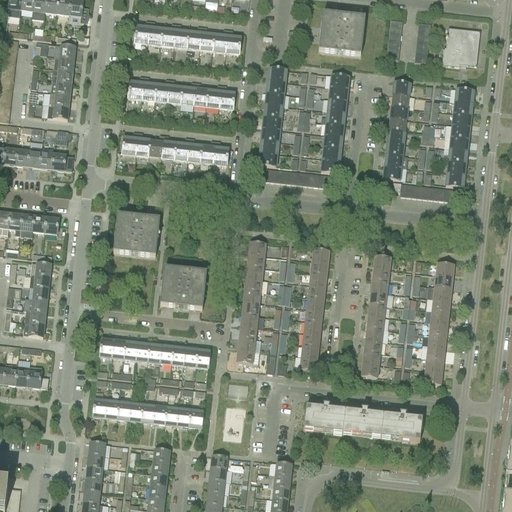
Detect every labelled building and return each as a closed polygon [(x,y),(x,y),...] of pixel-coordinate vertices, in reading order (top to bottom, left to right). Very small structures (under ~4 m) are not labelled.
[(19,21),(20,13),(21,0),(9,0),(7,20),(19,21)] [(21,0),(20,13),(32,15),(33,0),(21,0)] [(43,24),(44,16),(46,1),(36,0),(33,0),(32,15),(31,22),(43,24)] [(44,16),(56,18),(58,2),(46,1),(44,16)] [(56,18),(68,19),(70,4),(58,2),(56,18)] [(70,4),(68,19),(81,20),(80,27),(87,28),(89,12),(82,12),(82,5),(70,4)] [(322,17),(320,29),(317,55),(359,59),(364,22),(322,17)] [(134,46),(147,48),(150,25),(146,25),(145,31),(136,30),(134,46)] [(147,48),(160,49),(162,33),(154,32),(154,26),(150,25),(147,48)] [(160,49),(173,51),(176,28),(171,28),(171,34),(162,33),(160,49)] [(173,51),(186,52),(188,36),(180,35),(180,29),(176,28),(173,51)] [(186,52),(199,54),(202,31),(197,30),(196,37),(188,36),(186,52)] [(199,54),(212,55),(214,39),(205,38),(206,31),(202,31),(199,54)] [(443,51),(441,68),(459,70),(459,68),(475,69),(479,35),(448,31),(447,39),(445,39),(445,41),(446,41),(445,51),(443,51)] [(212,55),(225,56),(228,34),(223,33),(222,40),(214,39),(212,55)] [(228,34),(225,56),(238,58),(240,42),(231,41),(232,34),(228,34)] [(54,61),(59,62),(74,63),(73,63),(74,51),(75,51),(55,49),(54,61)] [(54,61),(53,73),(58,74),(72,75),(73,64),(74,64),(74,63),(59,62),(54,61)] [(52,73),(51,85),(56,86),(57,86),(71,87),(70,87),(71,80),(72,75),(58,74),(53,73),(52,73)] [(268,73),(267,84),(284,86),(286,74),(268,73)] [(331,79),(330,92),(347,94),(348,81),(331,79)] [(129,89),(128,101),(141,103),(144,80),(139,80),(138,87),(130,86),(129,89)] [(141,103),(154,104),(156,88),(147,87),(148,81),(144,80),(141,103)] [(154,104),(167,106),(169,83),(165,83),(164,89),(156,88),(154,104)] [(167,106),(180,107),(182,91),(173,90),(174,84),(169,83),(167,106)] [(267,84),(266,96),(283,97),(284,86),(267,84)] [(51,86),(50,97),(70,99),(69,99),(70,88),(71,88),(71,87),(57,86),(56,86),(51,85),(51,86)] [(180,107),(193,109),(195,87),(191,86),(190,92),(182,91),(180,107)] [(393,86),(391,98),(408,100),(409,88),(393,86)] [(193,109),(206,110),(208,94),(199,93),(200,87),(195,87),(193,109)] [(206,110),(219,111),(221,89),(217,89),(216,95),(208,94),(206,110)] [(221,89),(219,111),(232,113),(234,97),(225,96),(225,90),(221,89)] [(330,92),(328,103),(345,105),(347,94),(330,92)] [(0,93),(0,99),(11,101),(12,95),(0,93)] [(455,93),(454,105),(471,107),(472,95),(455,93)] [(266,96),(265,108),(282,110),(283,97),(266,96)] [(50,97),(48,109),(68,111),(69,100),(70,100),(70,99),(50,97)] [(391,98),(390,110),(406,112),(408,100),(391,98)] [(0,99),(0,106),(11,107),(11,101),(0,99)] [(328,103),(327,115),(344,117),(345,105),(328,103)] [(454,105),(453,117),(470,119),(471,107),(454,105)] [(265,108),(263,120),(281,122),(282,110),(265,108)] [(68,111),(48,109),(47,122),(67,124),(67,123),(66,123),(67,112),(68,112),(68,111)] [(390,110),(389,122),(405,124),(406,112),(390,110)] [(327,115),(326,127),(343,129),(344,117),(327,115)] [(453,117),(451,129),(468,131),(470,119),(453,117)] [(9,120),(0,118),(0,125),(8,126),(9,120)] [(263,120),(262,132),(279,133),(281,122),(263,120)] [(389,122),(388,134),(404,136),(405,124),(389,122)] [(326,127),(324,139),(341,141),(343,129),(326,127)] [(445,129),(444,140),(445,141),(450,141),(467,143),(468,131),(451,129),(445,129)] [(262,132),(261,144),(278,146),(279,133),(262,132)] [(54,140),(53,147),(66,149),(67,136),(56,134),(56,137),(55,137),(54,140)] [(388,134),(386,146),(403,148),(404,136),(388,134)] [(122,157),(135,159),(138,136),(133,136),(132,142),(123,141),(122,157)] [(135,159),(148,160),(150,144),(141,143),(142,137),(138,136),(135,159)] [(148,160),(161,161),(163,139),(159,139),(158,145),(150,144),(148,160)] [(161,161),(174,163),(176,147),(167,146),(168,140),(163,139),(161,161)] [(324,139),(323,151),(340,153),(341,141),(324,139)] [(445,141),(443,152),(449,153),(466,155),(467,143),(450,141),(445,141)] [(174,163),(187,164),(189,142),(185,142),(184,148),(176,147),(174,163)] [(187,164),(200,166),(201,150),(193,149),(194,143),(189,142),(187,164)] [(200,166),(213,167),(215,145),(211,144),(210,151),(201,150),(200,166)] [(261,144),(260,156),(277,158),(278,146),(261,144)] [(215,145),(213,167),(226,169),(228,153),(219,152),(220,145),(215,145)] [(386,146),(385,158),(401,160),(403,148),(386,146)] [(15,169),(27,171),(29,156),(29,152),(17,150),(17,154),(15,169)] [(323,151),(322,163),(339,165),(340,153),(323,151)] [(29,156),(27,171),(39,172),(41,157),(41,153),(29,152),(29,156)] [(3,168),(15,169),(17,154),(5,153),(3,168)] [(449,153),(447,165),(464,167),(466,155),(449,153)] [(277,158),(260,156),(258,168),(275,170),(277,158)] [(39,172),(51,173),(53,158),(41,157),(39,172)] [(53,158),(51,173),(72,176),(74,161),(53,158)] [(385,158),(384,170),(400,172),(401,160),(385,158)] [(339,165),(322,163),(320,175),(337,177),(339,165)] [(447,165),(446,177),(463,179),(464,167),(447,165)] [(400,172),(384,170),(383,182),(399,184),(400,172)] [(463,179),(446,177),(445,189),(462,191),(463,179)] [(391,195),(400,196),(400,187),(392,186),(391,195)] [(0,237),(7,239),(8,233),(10,217),(0,216),(0,237)] [(13,240),(19,240),(22,219),(10,217),(8,233),(14,233),(13,240)] [(22,219),(19,240),(32,242),(32,235),(34,220),(22,219)] [(117,219),(113,256),(155,261),(156,251),(154,251),(155,243),(152,243),(153,235),(158,235),(159,224),(157,223),(145,222),(130,220),(119,219),(117,219)] [(46,221),(34,220),(32,235),(44,237),(46,221)] [(58,223),(46,221),(44,237),(56,238),(58,223)] [(249,246),(248,258),(264,260),(265,248),(249,246)] [(312,253),(311,265),(327,267),(329,255),(312,253)] [(248,258),(246,271),(263,272),(264,260),(248,258)] [(374,260),(373,272),(389,274),(390,262),(374,260)] [(311,265),(310,277),(326,279),(327,267),(311,265)] [(31,266),(30,278),(49,280),(50,269),(51,268),(31,266)] [(436,267),(435,279),(452,281),(453,269),(436,267)] [(246,271),(245,282),(261,284),(263,272),(246,271)] [(159,309),(201,314),(206,277),(164,272),(162,281),(165,281),(164,290),(166,290),(165,298),(161,297),(159,309)] [(373,272),(371,284),(387,286),(389,274),(373,272)] [(310,277),(308,289),(325,291),(326,279),(310,277)] [(30,278),(29,290),(33,291),(34,291),(48,292),(47,292),(48,281),(49,281),(49,280),(30,278)] [(435,279),(433,291),(451,293),(452,281),(435,279)] [(245,282),(244,294),(260,296),(261,284),(245,282)] [(371,284),(370,296),(386,298),(387,286),(371,284)] [(308,289),(307,301),(323,303),(325,291),(308,289)] [(8,291),(7,299),(10,300),(10,301),(12,301),(13,301),(19,301),(20,292),(8,291)] [(32,303),(46,304),(47,293),(48,293),(48,292),(34,291),(33,291),(34,291),(32,303)] [(433,291),(432,303),(449,305),(451,293),(433,291)] [(244,294),(242,306),(259,308),(260,296),(244,294)] [(370,296),(369,308),(385,310),(386,298),(370,296)] [(307,301),(306,313),(322,315),(323,303),(307,301)] [(24,302),(23,314),(25,314),(45,316),(46,305),(46,304),(32,303),(24,302)] [(427,302),(425,314),(431,315),(448,317),(449,305),(432,303),(427,302)] [(242,306),(241,318),(257,320),(259,308),(242,306)] [(369,308),(367,320),(383,322),(385,310),(369,308)] [(306,313),(304,325),(320,327),(322,315),(306,313)] [(25,314),(24,326),(44,329),(44,328),(43,328),(44,317),(45,317),(45,316),(30,315),(25,314)] [(425,314),(424,326),(429,327),(447,329),(448,317),(431,315),(425,314)] [(241,318),(240,330),(256,332),(257,320),(241,318)] [(367,320),(366,332),(382,334),(387,334),(388,322),(383,322),(367,320)] [(304,325),(303,337),(319,339),(320,327),(304,325)] [(24,326),(23,332),(29,333),(29,339),(42,341),(42,340),(43,329),(44,329),(24,326)] [(429,327),(428,339),(445,341),(447,329),(429,327)] [(240,330),(238,342),(254,344),(256,332),(240,330)] [(366,332),(364,344),(381,346),(382,334),(366,332)] [(303,337),(302,349),(318,351),(319,339),(303,337)] [(428,339),(427,351),(444,353),(445,341),(428,339)] [(238,342),(237,354),(253,356),(259,356),(261,344),(254,344),(238,342)] [(99,360),(111,361),(113,344),(101,343),(99,360)] [(111,361),(123,363),(125,346),(113,344),(111,361)] [(364,344),(363,356),(379,357),(381,346),(364,344)] [(123,363),(135,364),(137,347),(125,346),(123,363)] [(135,364),(147,365),(149,348),(137,347),(135,364)] [(147,365),(159,367),(161,350),(149,348),(147,365)] [(302,349),(300,361),(317,362),(318,351),(302,349)] [(159,367),(171,368),(173,351),(161,350),(159,367)] [(171,368),(183,369),(185,352),(173,351),(171,368)] [(427,351),(425,363),(443,365),(444,353),(427,351)] [(183,369),(195,371),(197,354),(185,352),(183,369)] [(197,354),(195,371),(207,372),(209,355),(197,354)] [(253,356),(237,354),(236,366),(252,368),(252,369),(258,369),(259,356),(253,356)] [(363,356),(362,368),(378,369),(379,357),(363,356)] [(266,366),(265,377),(273,378),(275,361),(270,360),(269,367),(266,366)] [(295,360),(293,372),(299,373),(315,375),(317,362),(300,361),(295,360)] [(278,361),(276,378),(285,379),(286,369),(282,368),(283,362),(278,361)] [(425,363),(424,375),(441,377),(443,365),(425,363)] [(3,388),(15,389),(17,369),(5,368),(4,373),(3,388)] [(362,368),(360,380),(367,381),(377,382),(378,369),(362,368)] [(15,389),(27,391),(28,375),(29,371),(17,369),(15,389)] [(28,375),(27,391),(39,392),(47,393),(48,382),(40,381),(41,377),(28,375)] [(441,377),(424,375),(423,387),(440,389),(441,377)] [(92,420),(105,422),(107,404),(94,403),(92,420)] [(105,422),(117,423),(119,406),(107,404),(105,422)] [(117,423),(129,424),(130,407),(119,406),(117,423)] [(129,424),(140,426),(142,408),(130,407),(129,424)] [(140,426),(152,427),(154,410),(142,408),(140,426)] [(190,414),(188,431),(200,432),(202,415),(203,410),(191,409),(190,414)] [(361,417),(352,416),(343,415),(342,417),(336,416),(336,414),(328,413),(328,410),(329,410),(329,409),(322,409),(323,409),(322,412),(313,411),(307,410),(305,410),(303,433),(323,435),(324,433),(333,434),(332,436),(400,444),(400,441),(410,442),(409,445),(419,446),(422,423),(419,423),(419,426),(413,425),(413,422),(404,421),(405,418),(399,417),(399,418),(399,421),(381,419),(381,421),(374,421),(375,418),(366,417),(366,414),(367,414),(361,413),(361,414),(361,417)] [(152,427),(164,428),(166,411),(154,410),(152,427)] [(164,428),(176,430),(178,412),(166,411),(164,428)] [(176,430),(188,431),(190,414),(178,412),(176,430)] [(88,458),(103,460),(104,448),(89,446),(89,447),(90,447),(89,458),(88,458)] [(504,488),(503,504),(506,505),(505,510),(502,509),(501,511),(511,511),(511,451),(508,455),(507,461),(507,462),(507,468),(510,468),(509,472),(506,472),(505,473),(506,473),(505,483),(508,484),(508,489),(504,488)] [(154,453),(153,466),(167,467),(169,455),(154,453)] [(87,470),(101,472),(103,460),(88,458),(89,459),(87,470)] [(210,472),(225,474),(226,461),(211,460),(212,460),(210,472)] [(153,466),(151,478),(166,479),(167,467),(153,466)] [(276,467),(275,479),(290,481),(291,469),(276,467)] [(85,482),(100,484),(101,472),(87,470),(86,471),(87,471),(86,482),(85,482)] [(208,484),(223,486),(225,474),(210,472),(209,484),(208,484)] [(151,478),(150,490),(165,491),(166,479),(151,478)] [(269,478),(267,490),(273,491),(288,493),(290,481),(275,479),(269,478)] [(84,494),(99,496),(100,484),(85,482),(85,483),(86,483),(85,494),(84,494)] [(207,496),(222,498),(227,498),(229,486),(223,486),(208,484),(209,484),(208,496),(207,496)] [(150,490),(148,502),(163,503),(165,491),(150,490)] [(273,491),(272,503),(287,505),(288,493),(273,491)] [(20,494),(7,492),(6,499),(19,500),(20,494)] [(82,506),(97,508),(99,496),(84,494),(84,495),(83,506),(82,506)] [(206,508),(220,510),(222,498),(207,496),(208,496),(206,508)] [(19,507),(19,500),(6,499),(6,506),(19,507)] [(148,502),(147,511),(162,511),(163,503),(148,502)] [(125,503),(124,511),(129,511),(132,511),(137,511),(138,509),(129,508),(130,504),(125,503)] [(272,503),(270,511),(285,511),(287,505),(272,503)]
